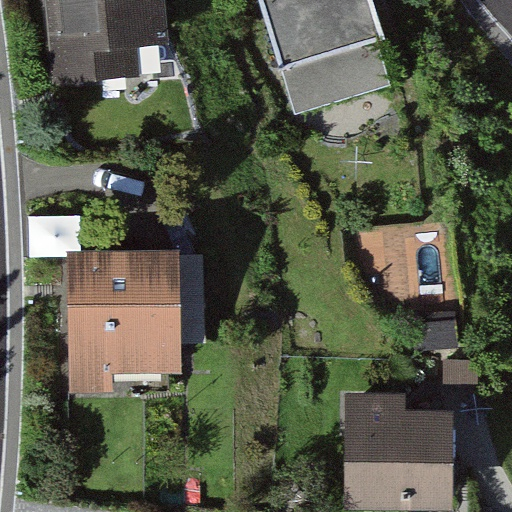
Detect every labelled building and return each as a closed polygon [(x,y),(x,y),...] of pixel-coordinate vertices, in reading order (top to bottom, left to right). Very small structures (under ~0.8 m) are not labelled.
[(163,0),(50,0),(58,86),(136,80),(133,50),(168,48),(163,0)] [(263,0),(285,73),(384,44),(370,0),(263,0)] [(35,218),(35,254),(80,255),(80,218),(35,218)] [(177,249),(70,256),(79,380),(185,373),(177,249)] [(411,394),(348,394),(349,510),(455,510),(455,418),(411,418),(411,394)]
